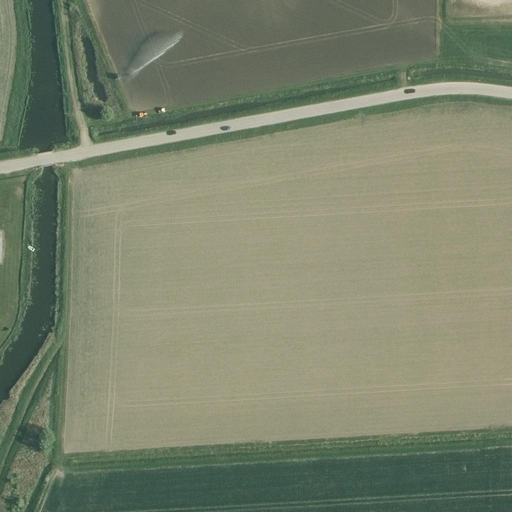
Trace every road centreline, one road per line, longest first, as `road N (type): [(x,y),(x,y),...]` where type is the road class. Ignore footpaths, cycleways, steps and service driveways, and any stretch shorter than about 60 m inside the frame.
road 1 (unclassified): [(0,167),(427,90),(511,94)]
road 2 (track): [(89,152),(62,0)]
road 3 (track): [(407,93),(400,57),(511,61)]
